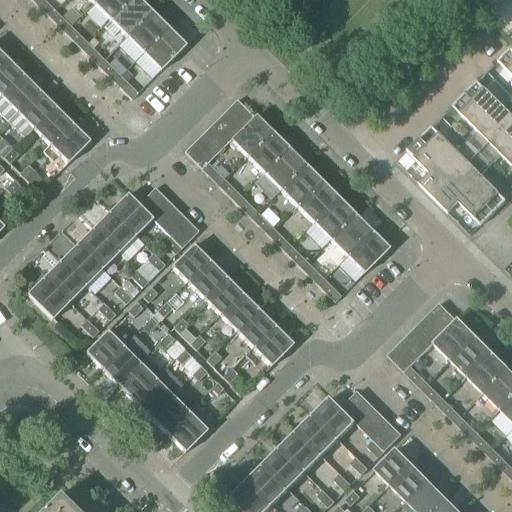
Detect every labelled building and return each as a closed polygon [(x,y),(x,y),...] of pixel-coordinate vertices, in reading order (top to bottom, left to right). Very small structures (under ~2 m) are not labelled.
[(100,0),(93,8),(109,24),(132,0),(100,0)] [(132,0),(109,24),(126,40),(151,16),(135,0),(132,0)] [(36,8),(47,19),(53,13),(42,2),(36,8)] [(126,40),(142,57),(167,32),(151,16),(126,40)] [(52,24),(64,36),(70,30),(58,18),(52,24)] [(167,32),(142,57),(159,74),(184,49),(167,32)] [(69,41),(80,53),(87,47),(75,35),(69,41)] [(85,57),(97,69),(103,63),(91,51),(85,57)] [(511,78),(511,98),(511,99),(511,53),(509,51),(497,64),(504,70),(511,78)] [(0,63),(0,96),(20,77),(3,60),(0,63)] [(102,74),(113,86),(120,80),(108,68),(102,74)] [(0,96),(0,100),(15,115),(36,93),(20,77),(0,96)] [(124,84),(118,90),(130,103),(136,96),(124,84)] [(476,84),(464,96),(471,103),(501,133),(511,122),(511,99),(501,109),(483,91),(476,84)] [(15,115),(31,131),(52,109),(36,93),(15,115)] [(476,134),(466,144),(478,156),(488,146),(501,133),(471,103),(464,96),(452,109),(458,116),(476,134)] [(243,129),(252,120),(235,103),(227,112),(243,129)] [(31,131),(48,148),(69,126),(52,109),(31,131)] [(218,121),(235,137),(243,129),(227,112),(218,121)] [(229,143),(246,161),(271,135),(254,119),(252,120),(243,129),(235,137),(229,143)] [(226,146),(229,143),(235,137),(218,121),(209,129),(226,146)] [(511,122),(501,133),(511,144),(511,122)] [(69,126),(48,148),(66,166),(88,145),(69,126)] [(217,155),(226,146),(209,129),(200,138),(217,155)] [(431,129),(419,142),(425,148),(455,178),(468,166),(478,156),(466,144),(456,154),(438,136),(431,129)] [(488,146),(478,156),(490,168),(500,158),(511,169),(511,144),(501,133),(488,146)] [(246,161),(263,177),(288,152),(271,135),(246,161)] [(208,163),(217,155),(200,138),(192,147),(208,163)] [(418,187),(432,201),(455,178),(425,148),(419,142),(406,154),(413,161),(429,176),(418,187)] [(200,172),(208,163),(192,147),(183,155),(200,172)] [(1,161),(8,167),(17,158),(10,152),(1,161)] [(263,177),(279,194),(304,169),(288,152),(263,177)] [(468,166),(455,178),(485,208),(492,215),(505,203),(498,196),(480,178),(490,168),(478,156),(468,166)] [(18,177),(24,183),(37,196),(50,183),(43,176),(39,180),(27,168),(18,177)] [(279,194),(295,210),(320,185),(304,169),(279,194)] [(205,178),(217,190),(224,183),(212,171),(205,178)] [(455,178),(432,201),(447,216),(457,205),(473,221),(480,228),(492,215),(485,208),(455,178)] [(19,189),(13,183),(4,192),(10,198),(19,189)] [(295,210),(313,227),(337,202),(320,185),(295,210)] [(222,194),(234,206),(240,200),(228,188),(222,194)] [(153,191),(136,208),(145,217),(162,200),(153,191)] [(126,198),(109,215),(134,239),(151,222),(145,217),(136,208),(126,198)] [(171,209),(162,200),(145,217),(151,222),(154,225),(171,209)] [(313,227),(329,243),(354,218),(337,202),(313,227)] [(238,211),(250,223),(257,216),(245,204),(238,211)] [(180,217),(171,209),(154,225),(163,234),(180,217)] [(109,215),(93,231),(117,256),(134,239),(109,215)] [(188,226),(180,217),(163,234),(169,240),(171,243),(188,226)] [(329,243),(345,260),(370,235),(354,218),(329,243)] [(255,227),(267,239),(273,233),(261,221),(255,227)] [(197,235),(188,226),(171,243),(180,252),(197,235)] [(93,231),(76,248),(101,273),(117,256),(93,231)] [(370,235),(345,260),(362,277),(387,252),(370,235)] [(272,244),(284,256),(290,250),(278,237),(272,244)] [(180,252),(171,243),(169,240),(163,246),(174,258),(180,252)] [(76,248),(60,264),(84,289),(101,273),(76,248)] [(170,270),(185,285),(206,263),(192,249),(170,270)] [(288,261),(300,272),(306,266),(295,254),(288,261)] [(146,263),(157,275),(163,269),(151,257),(146,263)] [(185,285),(201,302),(223,280),(206,263),(185,285)] [(60,264),(43,280),(68,305),(84,289),(60,264)] [(305,277),(317,289),(323,283),(311,271),(305,277)] [(129,280),(141,291),(147,285),(135,273),(129,280)] [(68,305),(43,280),(26,298),(50,323),(68,305)] [(201,302),(217,318),(239,296),(223,280),(201,302)] [(328,287),(322,294),(333,305),(340,299),(328,287)] [(112,296),(124,308),(130,302),(118,290),(112,296)] [(141,300),(147,306),(155,297),(150,291),(141,300)] [(217,318),(234,334),(255,312),(239,296),(217,318)] [(135,305),(126,314),(132,320),(141,311),(135,305)] [(96,313),(108,324),(114,318),(102,306),(96,313)] [(155,314),(162,321),(170,312),(164,306),(155,314)] [(447,332),(455,323),(438,306),(430,315),(447,332)] [(234,334),(251,351),(272,329),(255,312),(234,334)] [(421,324),(438,341),(447,332),(430,315),(421,324)] [(141,329),(147,335),(156,326),(150,320),(141,329)] [(172,331),(178,337),(187,328),(181,322),(172,331)] [(432,347),(449,364),(474,339),(457,322),(455,323),(447,332),(438,341),(432,347)] [(80,329),(91,341),(97,335),(86,323),(80,329)] [(429,349),(432,347),(438,341),(421,324),(412,332),(429,349)] [(272,329),(251,351),(269,369),(291,348),(272,329)] [(420,358),(429,349),(412,332),(404,341),(420,358)] [(84,356),(99,371),(120,349),(106,335),(84,356)] [(172,343),(166,337),(158,346),(164,352),(172,343)] [(188,347),(196,355),(205,346),(197,338),(188,347)] [(449,364),(466,380),(491,355),(474,339),(449,364)] [(412,367),(420,358),(404,341),(395,350),(412,367)] [(99,371),(116,388),(137,366),(120,349),(99,371)] [(403,375),(412,367),(395,350),(386,358),(403,375)] [(190,361),(182,353),(174,362),(182,370),(190,361)] [(213,355),(204,363),(210,369),(219,361),(213,355)] [(466,380),(483,397),(507,372),(491,355),(466,380)] [(116,388),(132,404),(153,382),(137,366),(116,388)] [(205,375),(199,369),(177,391),(183,397),(205,375)] [(230,371),(221,380),(228,386),(237,378),(230,371)] [(483,397),(499,413),(511,400),(511,376),(507,372),(483,397)] [(408,381),(421,393),(427,387),(415,374),(408,381)] [(132,404),(148,420),(170,399),(153,382),(132,404)] [(215,385),(206,394),(207,394),(207,395),(225,414),(234,405),(215,385)] [(426,398),(437,409),(443,403),(432,392),(426,398)] [(357,394),(339,411),(345,417),(348,420),(365,403),(357,394)] [(148,420),(165,437),(186,415),(170,399),(148,420)] [(511,400),(499,413),(511,426),(511,400)] [(329,401),(312,418),(337,442),(354,425),(348,420),(345,417),(339,411),(329,401)] [(374,412),(365,403),(348,420),(354,425),(357,429),(374,412)] [(442,414),(454,426),(460,420),(448,408),(442,414)] [(383,420),(374,412),(357,429),(366,437),(383,420)] [(186,415),(165,437),(183,455),(205,434),(186,415)] [(312,418),(295,434),(320,459),(337,442),(312,418)] [(391,429),(383,420),(366,437),(374,446),(391,429)] [(458,430),(470,442),(477,436),(465,424),(458,430)] [(400,438),(391,429),(374,446),(383,455),(400,438)] [(295,434),(279,451),(303,476),(320,459),(295,434)] [(475,447),(487,459),(493,453),(481,441),(475,447)] [(383,455),(374,446),(368,452),(377,461),(383,455)] [(279,451),(262,467),(287,492),(303,476),(279,451)] [(373,473),(388,488),(410,467),(395,452),(373,473)] [(492,464),(503,476),(510,469),(498,457),(492,464)] [(351,469),(360,478),(366,472),(357,463),(351,469)] [(262,467),(246,484),(270,509),(287,492),(262,467)] [(388,488),(404,504),(426,483),(410,467),(388,488)] [(335,485),(343,494),(349,488),(341,479),(335,485)] [(404,504),(412,511),(429,511),(442,499),(426,483),(404,504)] [(267,511),(270,509),(246,484),(229,501),(239,511),(267,511)] [(344,503),(350,509),(359,500),(353,494),(344,503)] [(318,502),(327,511),(333,505),(324,496),(318,502)] [(42,511),(70,511),(57,499),(58,499),(56,498),(42,511)] [(429,511),(455,511),(442,499),(429,511)]
